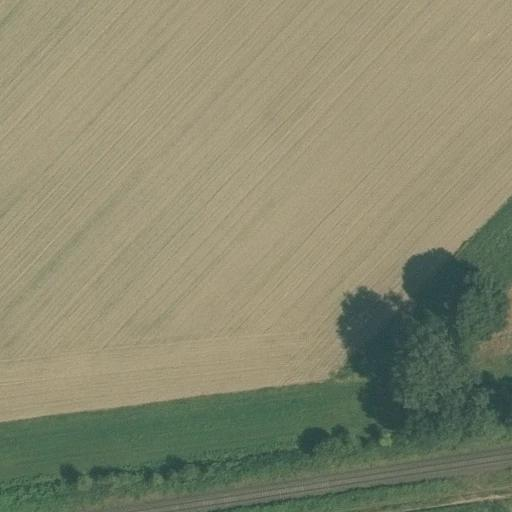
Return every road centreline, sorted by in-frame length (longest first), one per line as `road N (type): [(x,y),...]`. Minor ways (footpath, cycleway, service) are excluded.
road 1 (track): [(358,511),(511,486)]
road 2 (track): [(391,384),(511,383)]
